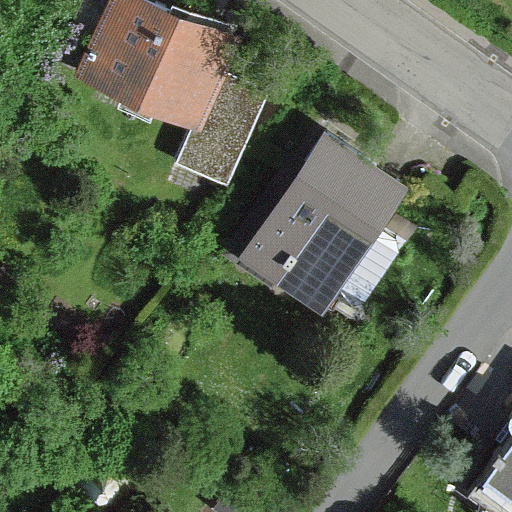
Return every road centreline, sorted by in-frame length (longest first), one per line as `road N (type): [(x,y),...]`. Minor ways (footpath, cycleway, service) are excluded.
road 1 (residential): [(511,249),(317,511)]
road 2 (residential): [(361,0),(511,107)]
